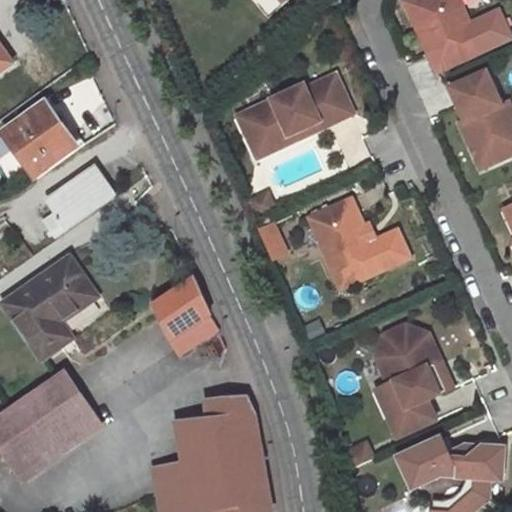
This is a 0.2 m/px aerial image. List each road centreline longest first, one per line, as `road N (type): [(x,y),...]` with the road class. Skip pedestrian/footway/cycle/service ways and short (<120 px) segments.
road 1 (tertiary): [(94,0),(284,409),(302,511)]
road 2 (residential): [(367,0),(511,332)]
